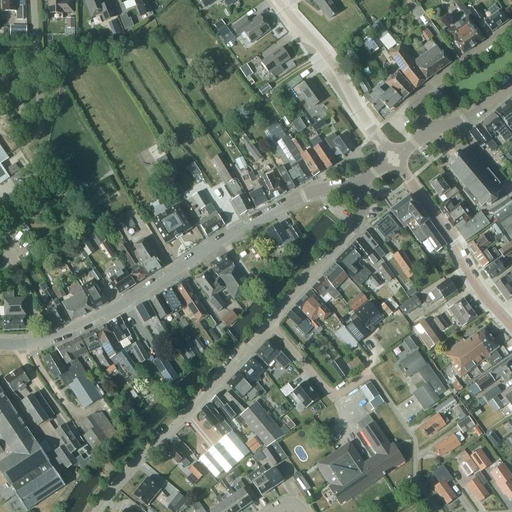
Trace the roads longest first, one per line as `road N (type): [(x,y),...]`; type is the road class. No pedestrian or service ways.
road 1 (residential): [(95,511),(347,240),(359,215),(359,182)]
road 2 (residential): [(0,343),(40,342),(80,325),(282,204),(359,182)]
road 3 (residential): [(511,326),(392,159)]
road 4 (residential): [(392,159),(276,0)]
road 5 (residential): [(427,134),(419,94),(511,27)]
